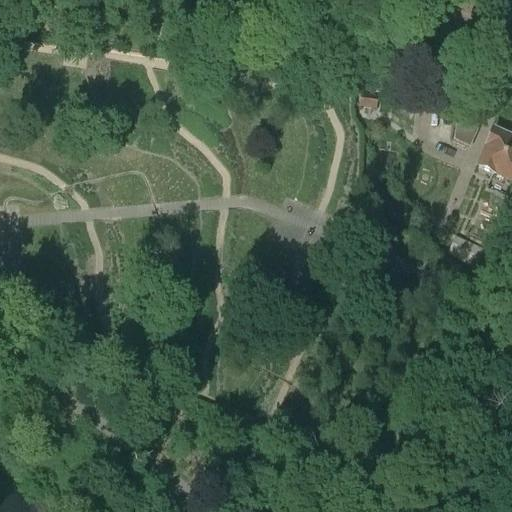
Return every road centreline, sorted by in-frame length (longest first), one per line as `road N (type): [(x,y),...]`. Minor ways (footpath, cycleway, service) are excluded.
road 1 (track): [(66,0),(205,31),(359,1),(440,27),(509,67)]
road 2 (track): [(178,484),(55,391),(0,364)]
